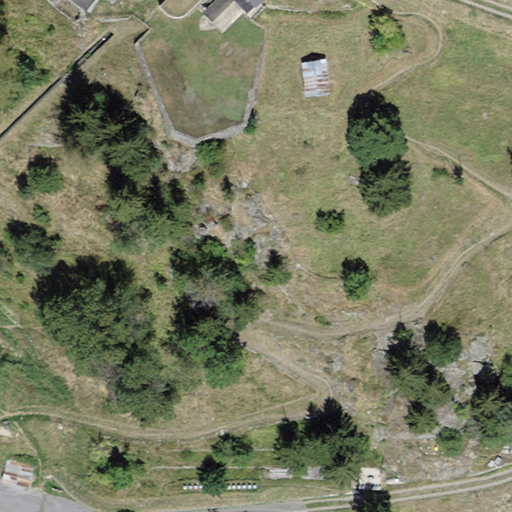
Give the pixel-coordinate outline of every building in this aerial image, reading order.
[(78,0),(94,11),(100,0),(78,0)] [(230,0),(220,0),(209,12),(229,32),(246,14),(230,0)] [(275,0),(239,0),(258,18),(275,0)] [(400,21),(378,23),(381,53),(403,51),(400,21)] [(336,94),(330,64),(308,68),(314,98),(336,94)]
